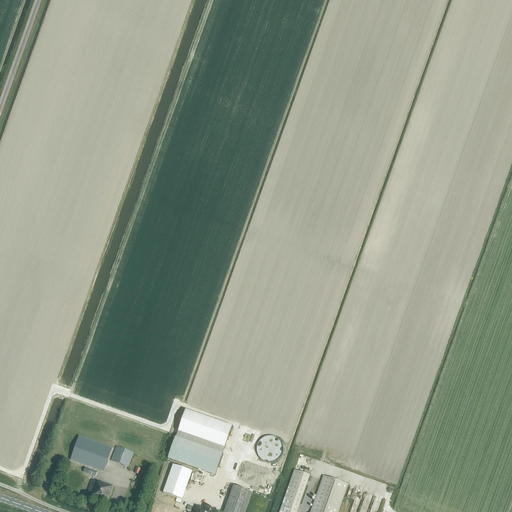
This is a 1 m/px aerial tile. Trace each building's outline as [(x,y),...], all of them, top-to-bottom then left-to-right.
[(178,432),(176,438),(223,454),(225,448),(232,427),(185,410),(178,432)] [(71,460),(104,472),(112,448),(79,437),(71,460)] [(175,437),(168,459),(216,475),(223,454),(176,438),(175,437)] [(111,461),(128,467),(134,453),(117,447),(111,461)] [(163,493),(182,500),(192,471),(173,465),(163,493)] [(280,511),(297,511),(310,476),(295,470),(280,511)] [(337,511),(347,485),(324,477),(312,510),(310,511),(337,511)] [(92,493),(91,498),(106,504),(113,486),(101,481),(101,482),(97,481),(96,481),(95,480),(92,480),(88,491),(92,493)] [(245,511),(253,493),(233,486),(224,511),(245,511)]
